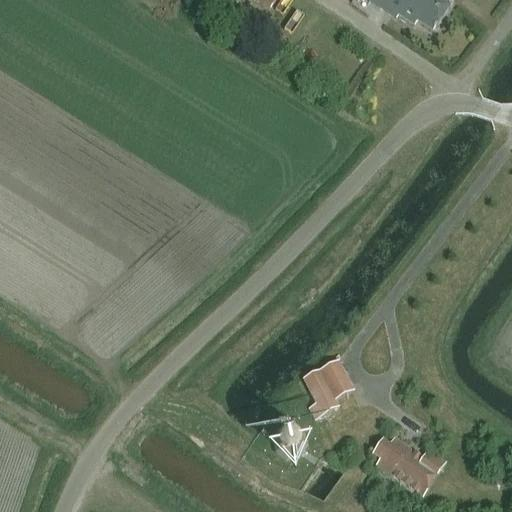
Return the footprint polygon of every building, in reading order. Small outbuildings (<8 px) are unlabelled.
[(257,0),(273,9),(277,0),(257,0)] [(453,0),(359,0),(360,0),(364,0),(386,15),(389,11),(417,30),(419,27),(434,37),(454,7),(450,5),(453,0)] [(355,394),(340,365),(305,383),(318,408),(310,412),(316,424),(341,410),(338,403),(355,394)] [(310,449),(308,438),(298,432),(284,437),(278,447),(281,459),(292,465),(303,461),(310,449)] [(424,499),(446,466),(428,454),(423,461),(395,442),(390,449),(383,444),(374,458),(382,464),(379,469),(424,499)]
